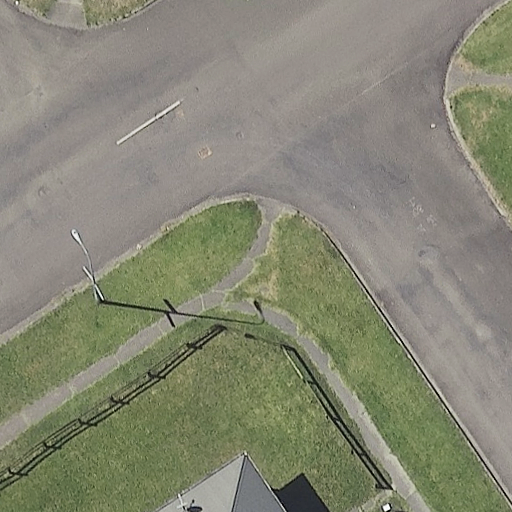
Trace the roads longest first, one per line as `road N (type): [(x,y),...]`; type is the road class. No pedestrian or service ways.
road 1 (residential): [(288,26),(511,343)]
road 2 (residential): [(54,182),(288,26)]
